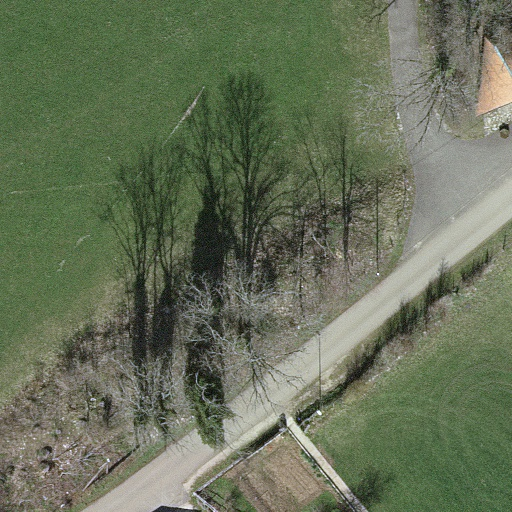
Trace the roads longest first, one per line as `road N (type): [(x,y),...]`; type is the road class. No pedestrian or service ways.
road 1 (unclassified): [(511,200),(248,408),(100,511)]
road 2 (track): [(448,251),(413,0)]
